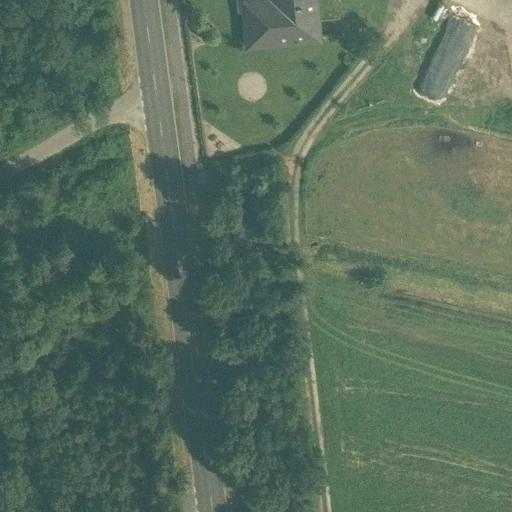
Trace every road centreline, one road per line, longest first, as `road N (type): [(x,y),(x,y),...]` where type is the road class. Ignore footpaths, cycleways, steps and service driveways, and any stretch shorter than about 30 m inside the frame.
road 1 (unknown): [(324,511),(283,197),(297,140),(327,90),(403,0)]
road 2 (primary): [(210,505),(156,92)]
road 3 (unclassified): [(156,92),(0,183)]
